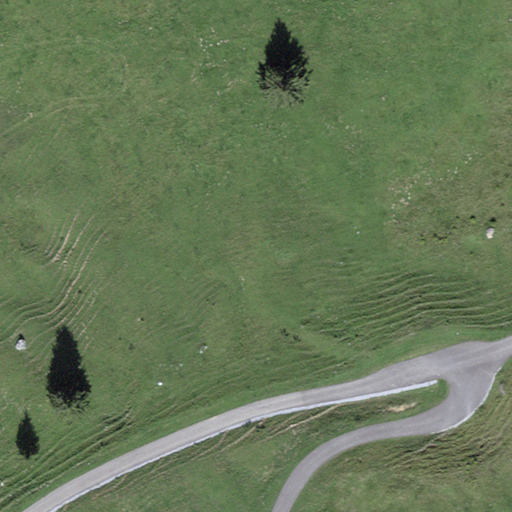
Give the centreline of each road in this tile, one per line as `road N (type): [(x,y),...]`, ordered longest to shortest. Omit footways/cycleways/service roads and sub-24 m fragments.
road 1 (unclassified): [(470,357),(231,417),(140,454),(34,511)]
road 2 (track): [(281,511),(303,473),(340,443),(452,411),(469,386),(470,357)]
